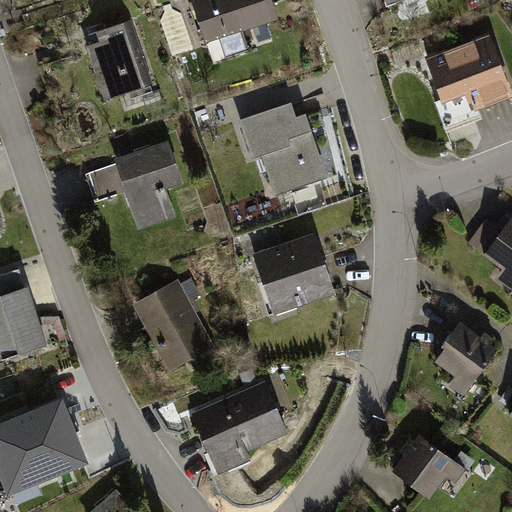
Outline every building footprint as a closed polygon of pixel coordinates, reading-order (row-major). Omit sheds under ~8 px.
[(274,0),(199,0),(194,2),(215,64),(249,52),(244,33),(282,21),(274,0)] [(137,21),(101,33),(105,44),(89,49),(106,101),(157,84),(137,21)] [(487,32),(428,55),(449,118),(511,95),(487,32)] [(292,99),(241,115),(254,155),(262,153),(274,190),(325,173),(304,112),(297,115),(292,99)] [(336,132),(319,137),(333,182),(350,177),(336,132)] [(171,144),(117,163),(140,230),(176,217),(167,192),(185,186),(171,144)] [(501,228),(483,253),(502,267),(494,277),(511,290),(511,215),(501,228)] [(467,242),(483,253),(501,228),(486,216),(467,242)] [(314,231),(252,251),(271,311),(333,292),(314,231)] [(0,272),(0,292),(23,285),(17,267),(0,272)] [(179,276),(133,300),(139,313),(169,369),(215,345),(179,276)] [(0,292),(0,350),(2,356),(46,342),(27,284),(23,285),(0,292)] [(445,345),(436,359),(455,375),(448,384),(462,395),(497,347),(487,339),(460,319),(442,344),(445,345)] [(266,379),(192,411),(205,441),(219,473),(251,459),(248,451),(289,433),(266,379)] [(22,410),(0,418),(0,477),(6,493),(89,459),(76,427),(62,394),(22,410)] [(419,433),(393,470),(430,498),(445,475),(455,482),(465,468),(419,433)] [(137,511),(115,488),(87,511),(137,511)]
